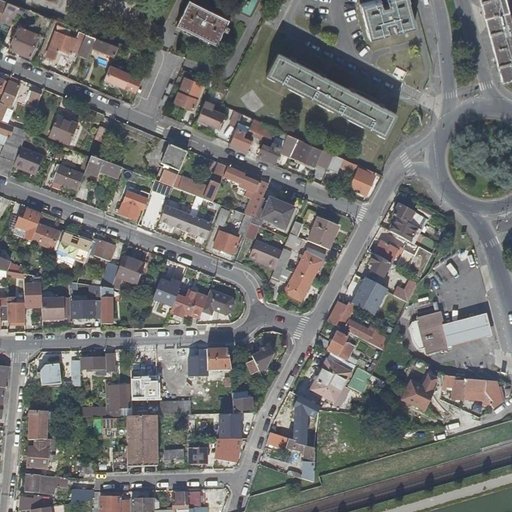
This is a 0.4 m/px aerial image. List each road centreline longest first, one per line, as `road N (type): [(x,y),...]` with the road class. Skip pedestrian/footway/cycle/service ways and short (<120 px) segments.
road 1 (residential): [(371,216),(0,59)]
road 2 (residential): [(256,312),(237,275),(0,185)]
road 3 (residential): [(21,344),(231,339),(256,312)]
road 4 (residential): [(21,344),(2,511)]
road 5 (residential): [(310,329),(242,479)]
road 6 (residential): [(107,483),(242,479)]
road 7 (residential): [(371,216),(310,329)]
road 8 (secondary): [(436,0),(451,121)]
